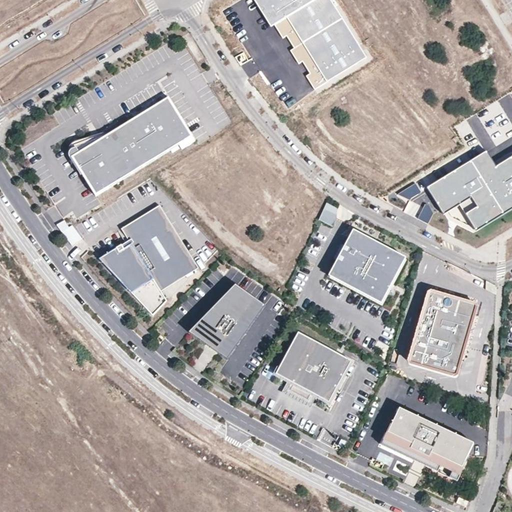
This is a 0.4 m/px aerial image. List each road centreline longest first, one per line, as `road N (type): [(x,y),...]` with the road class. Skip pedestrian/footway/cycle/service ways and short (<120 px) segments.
road 1 (residential): [(424,511),(186,386),(106,315),(0,170)]
road 2 (residential): [(181,1),(231,80),(320,179),(445,252),(484,269),(511,265)]
road 3 (residential): [(0,113),(181,1)]
